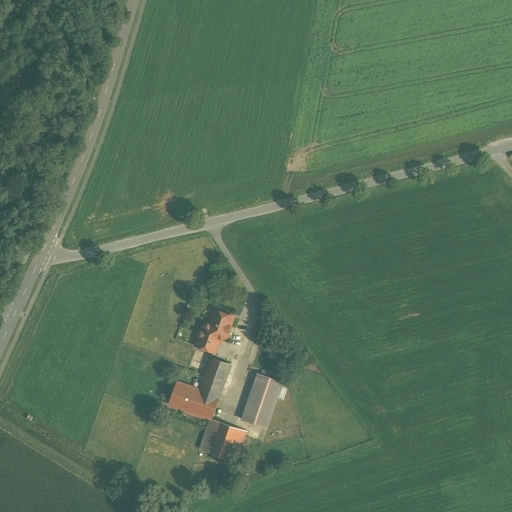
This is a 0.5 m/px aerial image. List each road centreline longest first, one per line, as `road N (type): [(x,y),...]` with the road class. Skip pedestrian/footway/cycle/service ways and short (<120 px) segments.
road 1 (tertiary): [(43,251),(80,255),(511,145)]
road 2 (tertiary): [(131,0),(82,158),(43,251)]
